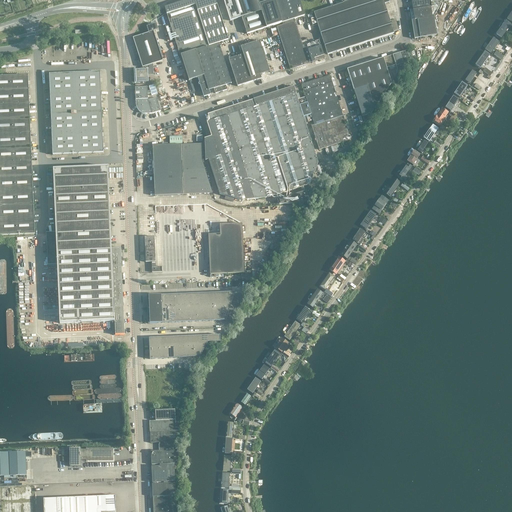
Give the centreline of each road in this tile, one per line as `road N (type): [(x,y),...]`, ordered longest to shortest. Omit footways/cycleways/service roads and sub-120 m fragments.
road 1 (residential): [(247,511),(248,443),(269,390),(511,52)]
road 2 (unclassified): [(143,511),(127,130)]
road 3 (unclassified): [(399,0),(400,44),(127,130)]
